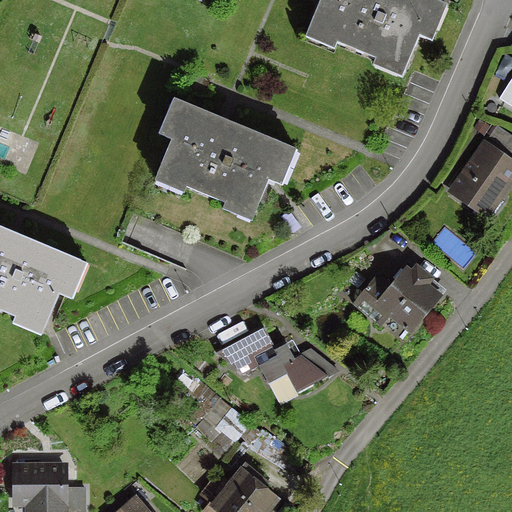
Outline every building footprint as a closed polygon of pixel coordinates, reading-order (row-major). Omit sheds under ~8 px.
[(319,0),(306,32),(403,72),(417,37),(424,40),(438,4),(428,0),(319,0)] [(511,75),(497,100),(511,109),(511,75)] [(170,140),(156,175),(253,215),(267,181),(273,184),(288,147),(178,101),(163,137),(170,140)] [(511,153),(511,137),(495,126),(486,138),(511,155),(511,153)] [(511,177),(511,167),(481,146),(451,189),(475,206),(486,191),(497,199),(511,177)] [(0,311),(42,329),(56,294),(63,297),(78,261),(0,228),(0,311)] [(388,290),(373,278),(362,291),(408,330),(436,297),(422,285),(427,280),(415,270),(410,276),(404,271),(388,290)] [(273,350),(262,328),(214,353),(241,375),(257,367),(266,384),(284,374),(295,393),(335,371),(308,350),(292,359),(284,344),(273,350)] [(62,511),(62,467),(13,467),(13,503),(37,503),(37,511),(62,511)] [(198,494),(208,502),(201,511),(263,511),(276,496),(275,496),(256,482),(258,479),(243,467),(233,480),(229,476),(223,483),(213,475),(198,494)] [(145,511),(134,499),(119,511),(145,511)] [(293,511),(294,511),(283,503),(276,511),(293,511)]
